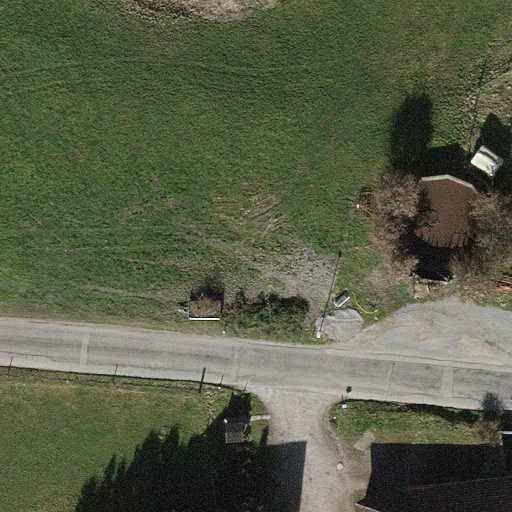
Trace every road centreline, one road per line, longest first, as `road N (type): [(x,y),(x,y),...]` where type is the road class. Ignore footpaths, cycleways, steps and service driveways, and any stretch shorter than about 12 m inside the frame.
road 1 (unclassified): [(0,339),(511,393)]
road 2 (track): [(318,511),(288,367)]
